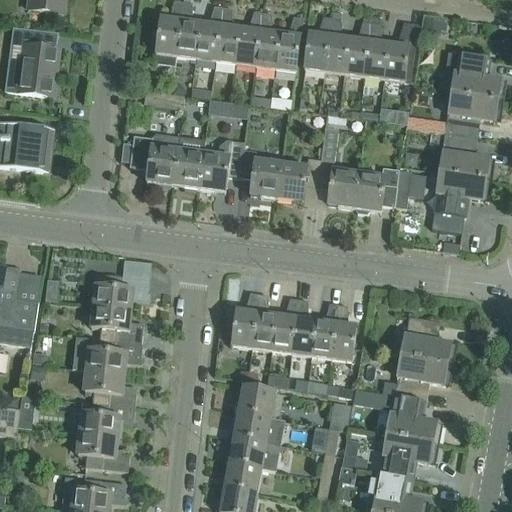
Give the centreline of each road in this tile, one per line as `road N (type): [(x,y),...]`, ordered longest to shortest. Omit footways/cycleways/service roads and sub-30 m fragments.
road 1 (residential): [(506,289),(196,246)]
road 2 (residential): [(177,511),(196,246)]
road 3 (residential): [(91,232),(117,0)]
road 4 (residential): [(511,23),(368,0)]
road 5 (residential): [(486,511),(511,370)]
